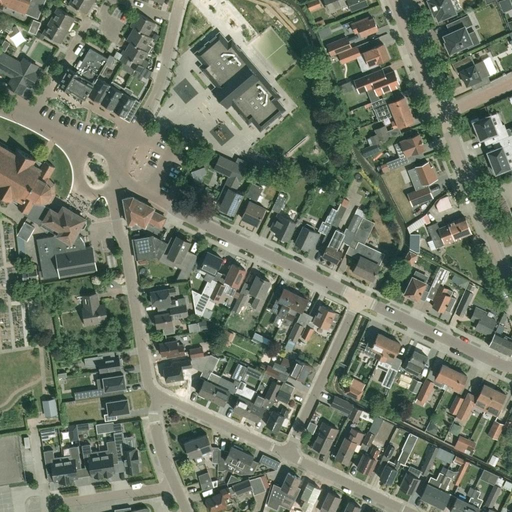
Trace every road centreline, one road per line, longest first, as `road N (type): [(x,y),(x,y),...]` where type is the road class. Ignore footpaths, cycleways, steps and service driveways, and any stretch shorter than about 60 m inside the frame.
road 1 (unclassified): [(357,299),(120,179)]
road 2 (residential): [(120,179),(112,197),(147,386),(157,396)]
road 3 (residential): [(38,115),(85,22),(112,37),(119,25),(99,14),(107,0)]
road 4 (tertiary): [(511,289),(438,116)]
road 5 (residential): [(357,299),(286,454)]
road 6 (unclassified): [(511,368),(357,299)]
road 7 (residential): [(115,161),(155,96),(175,17)]
road 8 (residential): [(157,396),(286,454)]
road 9 (residential): [(286,454),(406,511)]
road 10 (tertiary): [(438,116),(392,0)]
road 11 (residential): [(157,396),(152,416),(185,511)]
